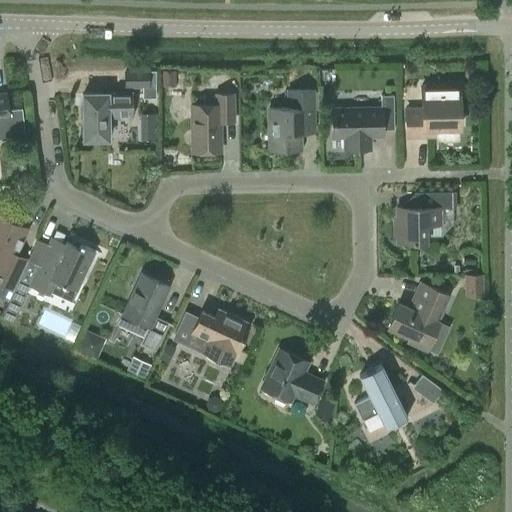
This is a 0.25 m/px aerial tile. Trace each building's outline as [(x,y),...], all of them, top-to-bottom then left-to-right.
[(174,72),(163,72),(163,86),(174,86),(174,72)] [(459,128),(459,98),(459,84),(421,84),(421,110),(405,110),(406,136),(434,136),(434,129),(459,128)] [(269,108),(269,151),(300,150),(299,115),(313,115),(313,90),(287,90),(288,108),(269,108)] [(130,93),(83,94),(83,140),(108,139),(107,116),(131,116),(130,93)] [(0,118),(8,118),(5,94),(0,94),(0,118)] [(215,105),(191,105),(192,152),(220,151),(220,122),(234,121),(233,94),(215,94),(215,105)] [(370,137),(382,137),(381,130),(394,130),(393,95),(380,96),(381,108),(331,109),(332,137),(344,137),(344,149),(370,149),(370,137)] [(397,237),(397,242),(420,242),(425,237),(425,225),(440,224),(440,209),(455,208),(455,192),(414,192),(415,208),(396,208),(396,218),(393,221),(394,237),(397,237)] [(0,284),(12,290),(26,260),(14,254),(26,228),(0,215),(0,284)] [(48,295),(50,291),(71,301),(94,250),(79,244),(78,247),(66,241),(61,252),(47,245),(40,261),(34,263),(26,260),(12,290),(7,300),(19,306),(28,286),(48,295)] [(167,286),(142,274),(119,324),(144,336),(141,343),(155,350),(168,323),(153,316),(167,286)] [(465,275),(466,295),(482,295),(481,275),(465,275)] [(448,295),(420,282),(420,283),(422,284),(411,309),(398,303),(387,327),(409,337),(407,341),(426,349),(438,322),(436,321),(448,295)] [(186,344),(203,351),(230,364),(249,323),(218,309),(214,317),(201,311),(198,318),(185,312),(174,336),(187,342),(186,344)] [(70,337),(75,322),(45,312),(40,327),(70,337)] [(279,349),(261,388),(290,401),(293,394),(312,403),(322,381),(303,372),(308,362),(279,349)] [(384,428),(406,417),(381,365),(358,376),(368,396),(353,404),(361,420),(377,413),(384,428)] [(434,402),(442,390),(421,374),(413,386),(434,402)]
